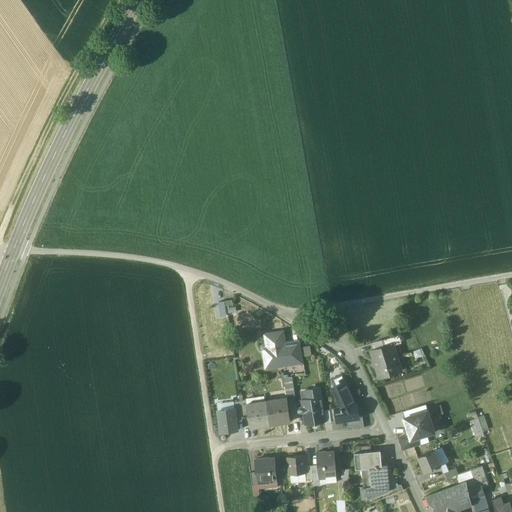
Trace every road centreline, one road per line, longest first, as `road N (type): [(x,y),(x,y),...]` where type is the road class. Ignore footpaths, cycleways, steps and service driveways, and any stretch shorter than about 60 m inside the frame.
road 1 (tertiary): [(135,0),(41,175),(0,281)]
road 2 (track): [(0,228),(68,81),(117,0)]
road 3 (track): [(186,269),(220,511)]
road 4 (track): [(511,275),(282,315)]
road 5 (residential): [(385,431),(355,364),(227,284)]
road 6 (track): [(11,248),(158,261),(227,284)]
road 7 (residential): [(385,431),(244,446)]
